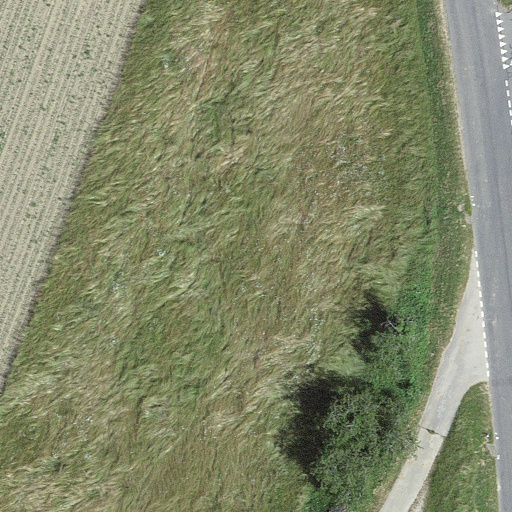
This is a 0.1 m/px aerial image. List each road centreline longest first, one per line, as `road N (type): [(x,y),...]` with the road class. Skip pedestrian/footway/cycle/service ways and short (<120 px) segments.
road 1 (unknown): [(511,330),(462,368),(412,511)]
road 2 (tertiary): [(486,125),(511,299)]
road 3 (tertiary): [(466,0),(486,125)]
